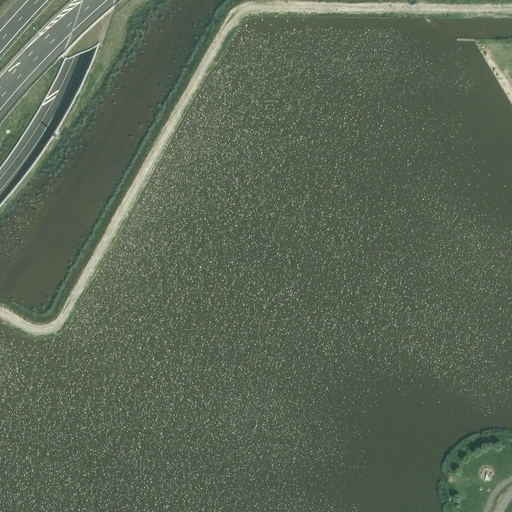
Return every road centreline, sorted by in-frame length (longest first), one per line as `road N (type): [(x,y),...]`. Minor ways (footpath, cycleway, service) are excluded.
road 1 (unknown): [(0,309),(50,329),(61,320),(236,8),(511,7)]
road 2 (motorway): [(0,185),(58,99),(95,0)]
road 3 (motorway): [(0,92),(96,0)]
